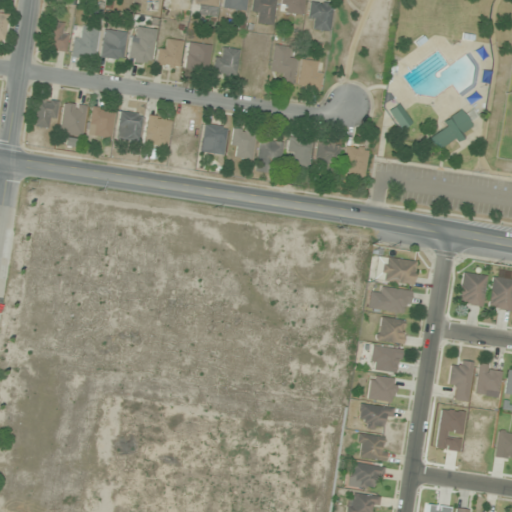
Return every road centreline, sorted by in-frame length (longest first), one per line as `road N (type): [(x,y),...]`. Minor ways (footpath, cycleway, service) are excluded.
road 1 (tertiary): [(511,241),(8,165)]
road 2 (residential): [(0,68),(335,122)]
road 3 (residential): [(448,232),(404,511)]
road 4 (residential): [(32,0),(8,165)]
